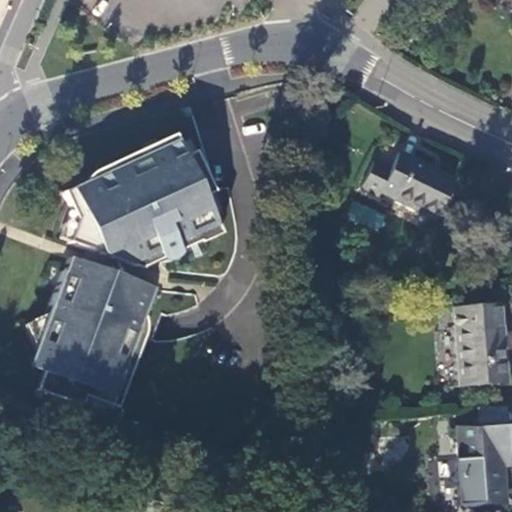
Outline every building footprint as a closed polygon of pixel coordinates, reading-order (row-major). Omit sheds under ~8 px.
[(137,263),(145,260),(138,246),(150,240),(157,254),(157,255),(161,263),(160,264),(161,264),(167,264),(172,262),(176,259),(177,258),(179,256),(180,254),(179,255),(175,247),(188,240),(200,244),(219,235),(201,198),(211,193),(192,153),(182,158),(181,157),(172,136),(157,143),(154,153),(147,156),(144,150),(133,155),(128,169),(123,171),(106,179),(102,170),(101,171),(103,175),(61,195),(75,223),(67,246),(134,270),(135,268),(137,263)] [(453,183),(398,156),(394,163),(374,152),(359,183),(378,193),(434,219),(453,183)] [(349,219),(375,228),(381,214),(354,204),(349,219)] [(138,246),(145,260),(157,254),(150,240),(138,246)] [(122,282),(122,281),(120,280),(121,278),(123,278),(121,276),(117,272),(112,271),(108,270),(104,270),(103,271),(105,271),(104,274),(67,261),(62,275),(61,274),(46,318),(32,324),(33,325),(34,325),(47,353),(40,357),(39,356),(38,356),(53,389),(50,399),(80,410),(84,400),(117,411),(123,394),(119,392),(129,366),(133,368),(134,367),(126,364),(128,361),(152,291),(137,286),(132,299),(116,293),(120,281),(122,282)] [(137,286),(122,281),(122,282),(120,281),(116,293),(132,299),(137,286)] [(503,385),(499,307),(454,309),(460,387),(503,385)] [(478,412),(479,424),(511,420),(509,408),(478,412)] [(508,428),(456,433),(462,510),(504,506),(502,464),(511,462),(508,428)] [(122,506),(139,511),(159,511),(164,494),(129,484),(122,506)] [(164,494),(159,511),(170,511),(175,497),(164,494)]
